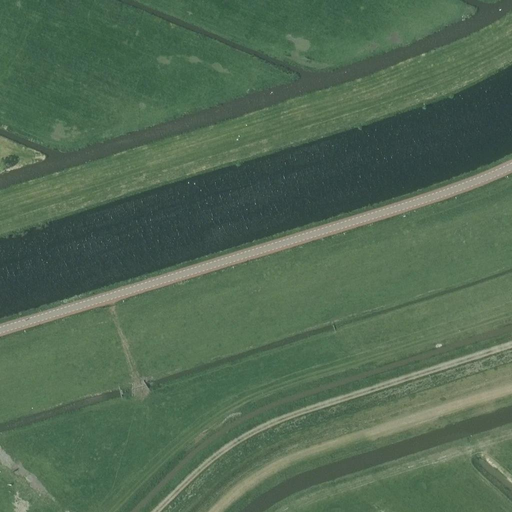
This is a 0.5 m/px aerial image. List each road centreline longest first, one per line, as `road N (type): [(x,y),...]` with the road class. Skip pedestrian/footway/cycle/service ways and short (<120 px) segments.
road 1 (tertiary): [(0,331),(511,166)]
road 2 (track): [(92,511),(91,489),(139,393),(109,297)]
